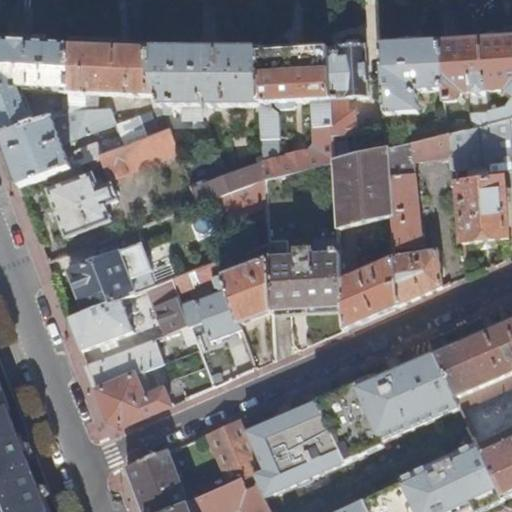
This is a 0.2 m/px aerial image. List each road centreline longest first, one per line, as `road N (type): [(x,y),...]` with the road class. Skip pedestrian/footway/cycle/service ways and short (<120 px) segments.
road 1 (residential): [(511,282),(86,470)]
road 2 (residential): [(0,243),(86,470)]
